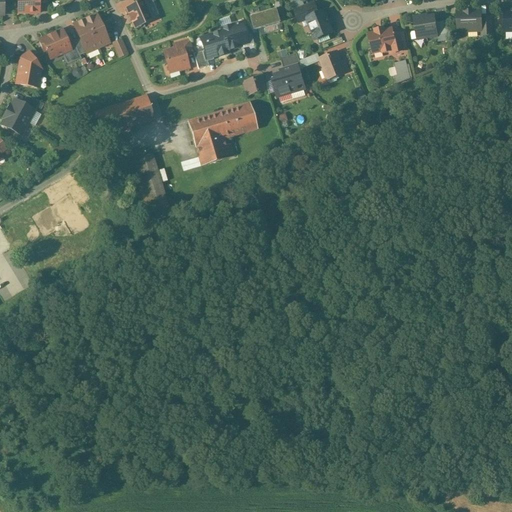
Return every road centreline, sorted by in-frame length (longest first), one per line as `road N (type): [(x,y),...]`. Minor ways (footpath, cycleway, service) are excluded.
road 1 (residential): [(354,21),(511,0)]
road 2 (unclassified): [(0,210),(75,163),(118,151)]
